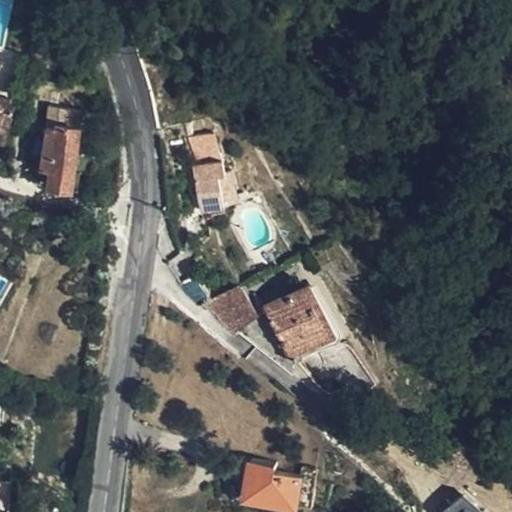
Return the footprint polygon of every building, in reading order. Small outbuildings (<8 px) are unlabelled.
[(49,184),(72,187),(80,126),(82,109),(51,104),(43,168),(50,170),(49,184)] [(87,128),(80,126),(72,187),(78,188),(80,169),(91,170),(94,149),(84,148),(87,128)] [(213,132),(183,137),(188,163),(182,164),(190,209),(224,204),(217,173),(224,172),(221,156),(217,156),(213,132)] [(194,305),(208,298),(193,276),(181,282),(194,305)] [(239,283),(208,298),(210,301),(223,317),(237,329),(257,313),(239,283)] [(286,344),(292,358),(340,334),(336,325),(330,328),(308,284),(266,304),(273,316),(269,318),(282,345),(286,344)] [(279,460),(250,457),(246,497),(312,507),(319,466),(299,464),(298,473),(278,470),(279,460)] [(481,511),(483,503),(452,499),(450,511),(481,511)]
